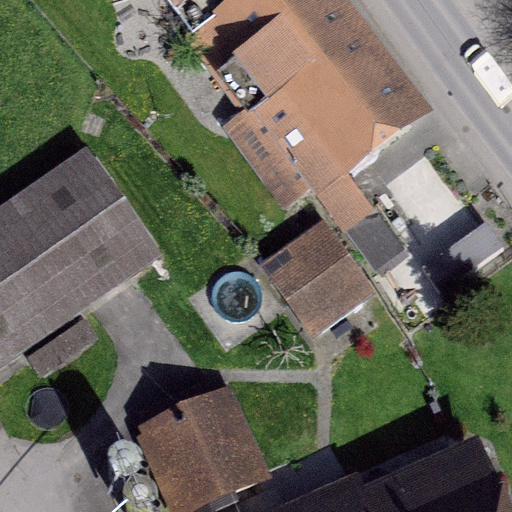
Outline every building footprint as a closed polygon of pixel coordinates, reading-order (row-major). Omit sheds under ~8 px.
[(163,0),(249,116),(257,110),(310,184),(404,117),(315,0),(163,0)] [(0,215),(0,364),(155,257),(85,157),(0,215)] [(321,230),(266,271),(310,329),(361,294),(321,230)] [(151,443),(181,511),(192,511),(257,483),(224,410),(151,443)] [(485,511),(468,473),(381,511),(485,511)]
